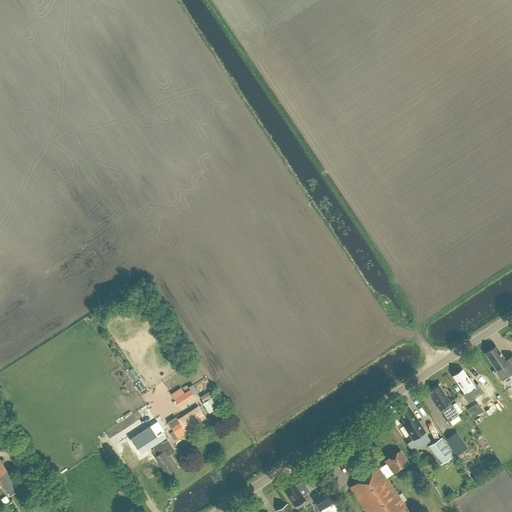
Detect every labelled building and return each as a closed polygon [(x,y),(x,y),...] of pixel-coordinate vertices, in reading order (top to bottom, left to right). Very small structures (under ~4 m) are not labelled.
[(511,356),(505,362),(495,347),(485,353),(497,371),(496,371),(502,381),(511,374),(511,373),(511,372),(511,356)] [(466,401),(474,395),(470,389),(473,387),(462,370),(453,376),(465,393),(463,395),(466,401)] [(193,385),(189,388),(194,395),(198,393),(193,385)] [(449,402),(438,386),(428,392),(440,410),(441,410),(446,418),(449,422),(460,416),(456,411),(450,402),(449,402)] [(178,405),(194,395),(190,389),(174,399),(178,405)] [(203,402),(215,394),(211,389),(200,396),(203,402)] [(209,413),(222,404),(215,395),(202,403),(209,413)] [(473,417),(483,410),(477,402),(468,409),(473,417)] [(178,438),(207,420),(198,406),(177,419),(180,423),(172,428),(178,438)] [(414,440),(425,433),(408,407),(399,413),(407,425),(405,426),(414,440)] [(150,426),(130,439),(137,449),(142,446),(145,451),(165,438),(162,433),(157,436),(150,426)] [(456,432),(445,439),(455,455),(466,448),(456,432)] [(441,465),(453,457),(441,439),(429,447),(441,465)] [(168,453),(173,450),(169,443),(161,448),(158,443),(154,446),(155,448),(154,449),(157,455),(154,457),(166,475),(178,468),(168,453)] [(408,463),(400,451),(385,461),(387,464),(380,469),(380,468),(350,488),(365,511),(409,511),(386,477),(408,463)] [(20,489),(5,466),(0,458),(0,479),(0,480),(0,479),(0,485),(3,484),(10,495),(20,489)] [(305,500),(302,496),(309,491),(302,481),(295,486),(292,481),(282,487),(295,506),(305,500)] [(323,488),(311,495),(321,511),(332,504),(323,488)]
